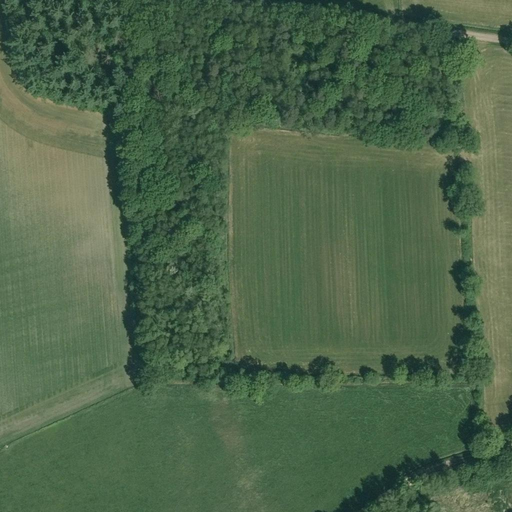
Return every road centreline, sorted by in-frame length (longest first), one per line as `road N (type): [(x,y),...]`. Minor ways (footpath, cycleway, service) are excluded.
road 1 (track): [(511,42),(198,0)]
road 2 (track): [(362,511),(422,472),(511,447)]
